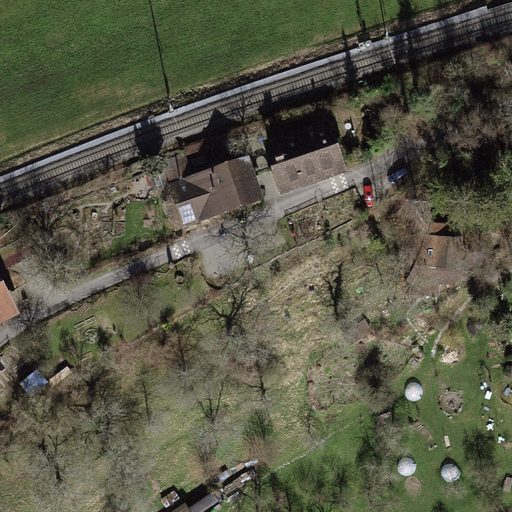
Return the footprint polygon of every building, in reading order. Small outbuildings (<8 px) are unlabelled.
[(326,126),(264,149),(281,196),(343,173),(326,126)] [(243,162),(176,186),(192,228),(259,205),(243,162)] [(463,237),(446,236),(447,224),(430,223),(429,236),(426,236),(415,267),(406,280),(411,281),(406,295),(439,298),(440,285),(453,286),(464,277),(463,237)] [(0,280),(0,322),(18,312),(0,280)] [(193,508),(195,511),(209,511),(222,504),(215,494),(193,508)]
